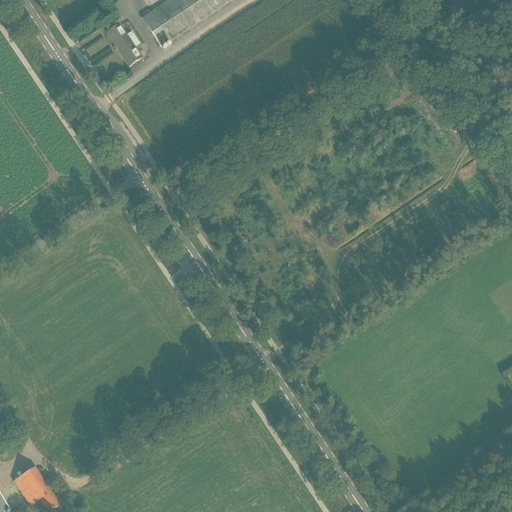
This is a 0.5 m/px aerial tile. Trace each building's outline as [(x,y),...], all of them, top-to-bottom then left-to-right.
[(170,0),(142,19),(155,39),(160,47),(231,0),(170,0)] [(402,0),(400,8),(413,12),(416,2),(416,0),(402,0)] [(106,34),(122,57),(129,67),(141,58),(134,47),(139,44),(131,32),(126,36),(115,19),(104,26),(108,33),(106,34)] [(478,43),(495,34),(492,27),(478,34),(478,36),(476,37),(478,43)] [(13,482),(24,498),(33,511),(37,511),(43,508),(45,511),(51,511),(60,506),(34,468),(13,482)]
